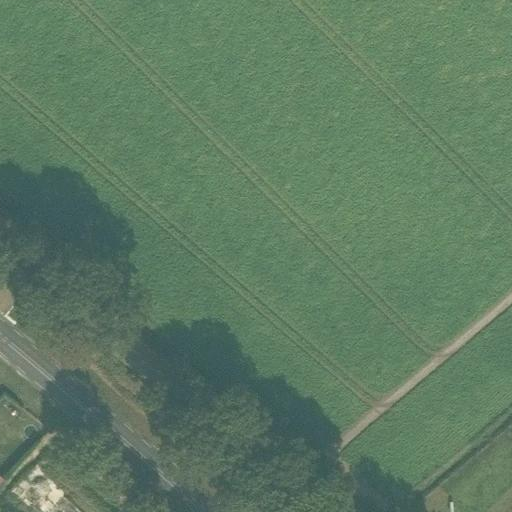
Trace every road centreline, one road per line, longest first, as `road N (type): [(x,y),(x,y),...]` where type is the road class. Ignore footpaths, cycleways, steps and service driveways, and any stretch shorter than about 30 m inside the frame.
road 1 (unclassified): [(313,511),(29,275)]
road 2 (primary): [(202,511),(0,335)]
